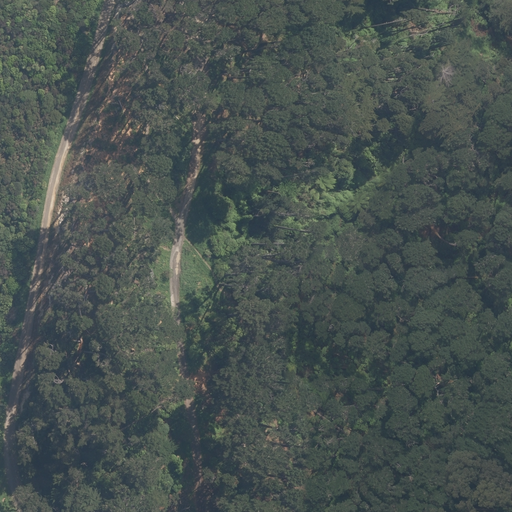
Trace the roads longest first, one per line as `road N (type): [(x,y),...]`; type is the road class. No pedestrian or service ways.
road 1 (track): [(180,227),(181,376),(207,511)]
road 2 (track): [(180,227),(220,0)]
